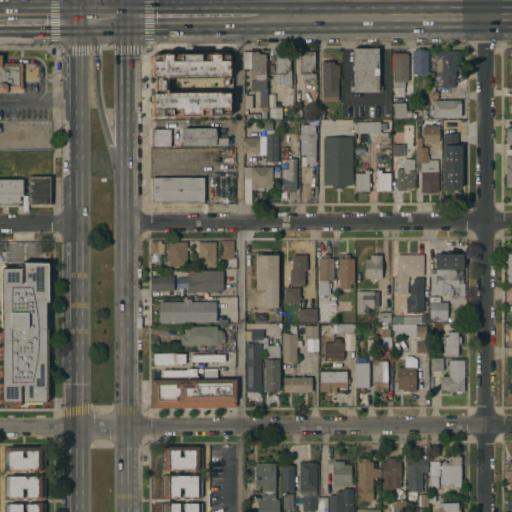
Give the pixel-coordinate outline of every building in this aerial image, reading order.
[(378,85),(381,85),(381,90),(350,90),(350,85),(353,85),(353,47),(378,47),(378,48),(378,85)] [(427,72),(424,72),(424,74),(419,74),(419,72),(412,72),(412,49),(416,49),(416,48),(423,48),(427,48),(427,72)] [(314,68),(310,69),(311,72),(315,72),(315,78),(303,79),(303,72),(300,72),(300,52),(296,52),(296,49),(307,49),(307,50),(314,50),(314,68)] [(460,60),(455,60),(455,64),(459,64),(459,69),(455,69),(455,76),(454,76),(454,86),(441,86),(441,75),(440,75),(440,70),(436,70),(436,49),(460,49),(460,60)] [(266,91),(254,91),(254,93),(250,94),(250,89),(250,56),(244,56),(244,50),(258,50),(258,53),(265,53),(265,79),(266,79),(266,89),(266,91)] [(282,53),(282,50),(290,50),(290,69),(291,69),(291,86),(284,86),(284,82),(274,82),(274,73),(275,73),(275,53),(282,53)] [(408,80),(404,80),(404,86),(403,86),(403,92),(394,92),(394,80),(393,80),(393,69),(391,69),(391,52),(406,52),(408,52),(408,80)] [(165,117),(158,117),(152,118),(152,116),(150,116),(150,96),(152,96),(152,93),(154,93),(154,78),(150,78),(150,55),(154,55),(154,54),(156,54),(201,54),(209,54),(229,54),(229,77),(232,77),(233,92),(230,92),(230,117),(217,117),(217,118),(212,118),(212,117),(198,117),(198,118),(193,118),(193,117),(188,117),(188,118),(184,118),(184,117),(169,117),(169,118),(165,118),(165,117)] [(22,90),(7,90),(7,93),(0,93),(0,55),(1,55),(1,62),(1,63),(22,63),(22,90)] [(339,77),(338,77),(338,100),(323,100),(323,95),(322,95),(321,60),(333,60),(333,63),(339,63),(339,77)] [(437,97),(428,97),(428,85),(434,84),(434,90),(437,90),(437,97)] [(265,107),(266,93),(258,93),(258,107),(265,107)] [(251,95),(243,95),(243,108),(250,108),(251,95)] [(433,116),(433,118),(430,118),(430,114),(429,114),(429,108),(432,108),(432,98),(461,99),(461,116),(433,116)] [(410,116),(394,117),(393,102),(405,101),(405,109),(410,108),(410,116)] [(268,111),(269,111),(269,105),(282,105),(282,118),(269,118),(269,116),(268,116),(268,111)] [(317,119),(317,123),(314,123),(314,131),(316,131),(316,138),(315,138),(315,169),(305,169),(305,162),(299,162),(299,123),(312,123),(312,119),(317,119)] [(272,129),(263,129),(263,120),(272,120),(272,129)] [(355,132),(355,121),(378,121),(379,132),(355,132)] [(439,141),(434,141),(434,142),(430,143),(429,141),(423,141),(423,134),(422,134),(422,130),(423,130),(423,124),(439,124),(439,141)] [(170,145),(152,145),(152,128),(170,127),(170,145)] [(216,137),(227,137),(227,144),(182,144),(181,136),(182,127),(215,127),(216,137)] [(511,128),(503,128),(504,144),(511,143),(511,128)] [(278,160),(265,160),(265,152),(264,152),(264,149),(265,149),(265,133),(278,133),(278,160)] [(352,183),(343,183),(343,187),(331,187),(331,184),(323,184),(323,135),(352,135),(352,183)] [(259,151),(244,151),(244,136),(259,136),(259,151)] [(392,155),(392,144),(393,144),(393,141),(398,141),(398,144),(403,144),(403,155),(392,155)] [(426,155),(428,155),(428,158),(426,158),(426,159),(416,159),(416,146),(426,146),(426,155)] [(511,186),(505,186),(505,175),(504,175),(503,173),(505,173),(505,153),(506,153),(506,148),(511,148),(511,186)] [(399,189),(399,190),(397,190),(397,189),(396,189),(396,168),(403,168),(403,158),(414,158),(414,188),(412,189),(399,189)] [(287,169),(287,159),(296,159),(296,189),(291,189),(291,191),(286,191),(286,189),(282,189),(282,169),(287,169)] [(438,188),(432,188),(432,190),(426,190),(426,188),(420,188),(420,163),(428,163),(428,160),(437,160),(438,188)] [(251,202),(244,202),(244,165),(272,165),(272,186),(269,186),(269,187),(264,187),(264,186),(257,186),(256,188),(254,189),(252,189),(251,188),(251,202)] [(355,190),(355,172),(364,172),(364,168),(368,168),(368,169),(370,169),(370,171),(368,171),(368,177),(370,177),(370,180),(368,180),(368,181),(370,181),(370,185),(368,185),(368,186),(370,186),(370,189),(369,189),(369,190),(355,190)] [(390,190),(377,190),(377,189),(375,189),(375,186),(376,186),(376,185),(374,185),(374,181),(377,181),(377,180),(375,181),(375,177),(377,177),(377,172),(375,172),(375,169),(376,169),(376,168),(380,168),(380,171),(390,171),(390,190)] [(460,190),(443,190),(443,174),(453,174),(453,170),(463,170),(463,178),(460,178),(460,190)] [(203,201),(151,201),(151,177),(203,176),(203,201)] [(52,177),(52,182),(51,182),(51,185),(52,185),(52,192),(51,192),(51,196),(52,196),(52,203),(28,203),(28,177),(52,177)] [(22,195),(19,195),(19,201),(0,201),(0,178),(22,178),(22,195)] [(160,242),(163,242),(163,252),(150,252),(150,239),(160,239),(160,241),(160,242)] [(233,257),(220,257),(220,239),(233,239),(233,240),(233,257)] [(215,265),(198,266),(198,241),(215,240),(215,265)] [(186,265),(168,265),(168,241),(186,241),(186,265)] [(456,295),(456,296),(451,296),(451,295),(451,293),(436,293),(436,268),(435,268),(435,257),(433,257),(433,252),(463,253),(463,268),(457,268),(457,273),(458,273),(458,282),(461,282),(461,295),(456,295)] [(333,279),(328,279),(328,286),(329,286),(329,293),(318,293),(318,257),(322,257),(322,253),(329,253),(329,257),(333,257),(333,279)] [(354,283),(349,283),(349,287),(339,287),(339,257),(343,257),(343,253),(349,253),(349,257),(354,257),(354,283)] [(381,277),(364,277),(364,257),(370,257),(369,253),(381,253),(381,277)] [(397,253),(423,253),(423,275),(407,275),(407,293),(391,293),(391,276),(397,276),(397,253)] [(304,271),(305,271),(305,274),(304,274),(304,283),(290,283),(290,278),(289,278),(289,276),(290,276),(289,268),(292,268),(292,262),(291,262),(291,259),(292,259),(292,254),(306,254),(306,263),(308,262),(308,265),(306,265),(306,269),(304,269),(304,271)] [(277,255),(254,255),(254,290),(263,290),(262,308),(276,308),(277,255)] [(2,268),(20,268),(20,263),(47,263),(47,302),(45,302),(45,329),(46,329),(46,400),(45,400),(45,402),(41,402),(41,404),(19,404),(19,403),(1,403),(2,268)] [(262,295),(264,295),(265,280),(263,280),(263,275),(264,275),(264,267),(277,267),(277,285),(280,285),(280,301),(279,301),(279,306),(280,306),(280,322),(265,322),(265,321),(256,321),(256,322),(246,322),(246,309),(244,309),(244,295),(253,295),(257,299),(257,310),(264,310),(263,316),(270,316),(270,315),(271,315),(271,307),(265,307),(265,305),(264,303),(264,301),(263,300),(262,298),(262,295)] [(188,290),(188,269),(222,269),(222,289),(217,289),(217,290),(188,290)] [(150,289),(150,275),(157,275),(157,274),(173,274),(173,289),(150,289)] [(422,311),(410,311),(410,307),(406,307),(406,296),(409,296),(409,288),(410,288),(410,284),(413,284),(413,276),(423,276),(422,311)] [(186,288),(185,277),(173,278),(174,289),(186,288)] [(299,295),(300,295),(300,298),(299,298),(299,302),(286,302),(285,285),(288,285),(288,286),(299,286),(299,295)] [(356,290),(373,290),(378,290),(378,305),(373,305),(373,306),(367,306),(367,312),(356,312),(356,290)] [(159,321),(158,300),(183,300),(183,297),(190,297),(191,300),(215,300),(216,321),(159,321)] [(447,301),(447,318),(442,318),(442,317),(429,317),(429,301),(447,301)] [(318,320),(298,320),(298,307),(318,307),(318,320)] [(381,321),(378,321),(378,311),(390,311),(390,321),(387,321),(387,323),(381,323),(381,321)] [(401,323),(401,322),(392,322),(392,315),(410,315),(410,322),(406,322),(406,323),(401,323)] [(354,323),(354,332),(332,332),(332,323),(336,323),(354,323)] [(281,331),(290,331),(290,324),(296,324),(296,339),(302,339),(302,344),(297,344),(297,346),(296,346),(296,361),(291,361),(291,370),(283,370),(281,331)] [(304,324),(317,324),(317,337),(305,337),(304,324)] [(415,324),(425,324),(425,336),(427,336),(427,351),(416,351),(415,324)] [(216,325),(216,328),(220,328),(220,330),(223,330),(224,343),(180,344),(179,333),(183,333),(183,325),(216,325)] [(388,336),(391,336),(391,347),(382,347),(381,328),(388,328),(388,336)] [(457,335),(460,335),(460,343),(457,343),(458,354),(443,354),(443,335),(447,335),(447,330),(457,330),(457,335)] [(262,342),(256,342),(256,338),(250,338),(250,331),(262,331),(262,338),(262,342)] [(340,341),(343,341),(343,356),(342,356),(342,360),(337,360),(337,356),(324,356),(324,342),(332,342),(332,337),(337,337),(340,341)] [(261,360),(260,360),(260,390),(260,395),(246,395),(246,390),(245,361),(245,342),(261,342),(261,360)] [(264,358),(266,358),(266,344),(279,344),(279,390),(264,390),(264,358)] [(185,352),(185,362),(168,362),(168,364),(164,364),(164,363),(153,363),(153,352),(185,352)] [(416,367),(415,367),(415,390),(402,390),(402,388),(397,388),(397,366),(405,366),(404,355),(416,355),(416,367)] [(368,361),(368,386),(364,386),(364,389),(360,389),(360,386),(355,386),(355,361),(356,361),(356,356),(364,356),(364,361),(368,361)] [(442,369),(431,370),(431,356),(442,356),(442,369)] [(387,386),(383,386),(383,390),(379,390),(379,389),(373,389),(373,363),(377,363),(377,359),(387,359),(387,386)] [(448,360),(463,360),(464,390),(447,390),(447,388),(440,388),(440,375),(448,375),(448,360)] [(186,368),(186,367),(196,367),(196,376),(162,376),(162,368),(186,368)] [(216,367),(216,377),(202,377),(202,367),(216,367)] [(347,370),(347,386),(341,386),(341,385),(336,385),(336,390),(319,390),(319,370),(347,370)] [(292,376),(292,374),(294,374),(294,376),(301,376),(301,374),(303,374),(303,376),(311,376),(311,391),(307,391),(307,392),(304,392),(304,391),(290,391),(290,392),(288,392),(288,391),(283,391),(283,376),(292,376)] [(236,406),(151,406),(151,380),(235,379),(236,406)] [(4,447),(7,447),(7,445),(41,445),(42,470),(36,470),(36,468),(4,468),(4,447)] [(161,445),(199,445),(199,447),(201,447),(201,468),(169,468),(169,469),(164,469),(164,468),(161,468),(161,445)] [(422,490),(416,490),(416,499),(407,499),(407,490),(406,490),(406,455),(420,455),(420,457),(427,457),(428,471),(422,471),(422,490)] [(460,486),(457,486),(457,485),(453,485),(454,482),(440,482),(440,461),(446,461),(446,459),(451,459),(451,455),(461,455),(460,486)] [(392,487),(392,491),(381,491),(381,460),(386,460),(386,457),(394,456),(394,460),(400,460),(400,487),(392,487)] [(372,467),(379,467),(379,477),(372,477),(373,499),(357,499),(357,461),(360,461),(360,457),(368,457),(368,460),(372,460),(372,467)] [(350,483),(342,483),(342,485),(332,485),(332,459),(343,459),(343,463),(351,463),(350,483)] [(439,475),(438,475),(438,489),(435,489),(435,495),(429,495),(429,460),(439,460),(439,475)] [(275,498),(279,498),(279,511),(257,511),(257,498),(261,498),(261,483),(255,483),(255,461),(275,462),(275,498)] [(315,510),(303,510),(303,493),(300,493),(300,491),(299,491),(299,461),(316,461),(315,510)] [(293,490),(281,489),(281,463),(293,464),(293,490)] [(161,474),(164,474),(164,472),(201,472),(202,496),(184,496),(184,486),(179,486),(179,496),(169,496),(169,497),(164,497),(164,496),(161,496),(161,474)] [(4,474),(37,474),(37,473),(42,473),(42,475),(44,475),(44,496),(42,496),(42,498),(36,498),(36,496),(26,496),(26,487),(22,487),(22,496),(4,496),(4,474)] [(352,511),(328,511),(328,494),(335,494),(334,490),(341,490),(341,487),(352,487),(352,511)] [(293,507),(288,507),(288,511),(282,511),(282,507),(283,507),(283,492),(293,492),(293,507)] [(428,505),(420,505),(420,504),(418,504),(418,493),(420,493),(427,493),(428,505)] [(327,510),(318,510),(318,496),(327,496),(327,510)] [(393,511),(393,499),(404,498),(404,511),(393,511)] [(161,511),(161,502),(164,502),(164,500),(169,500),(169,502),(179,502),(179,511),(184,511),(184,502),(202,502),(201,511),(161,511)] [(4,511),(4,502),(22,502),(22,511),(26,511),(26,501),(42,501),(42,503),(44,503),(44,511),(4,511)] [(458,501),(458,506),(460,506),(460,511),(439,511),(439,510),(438,501),(458,501)]
